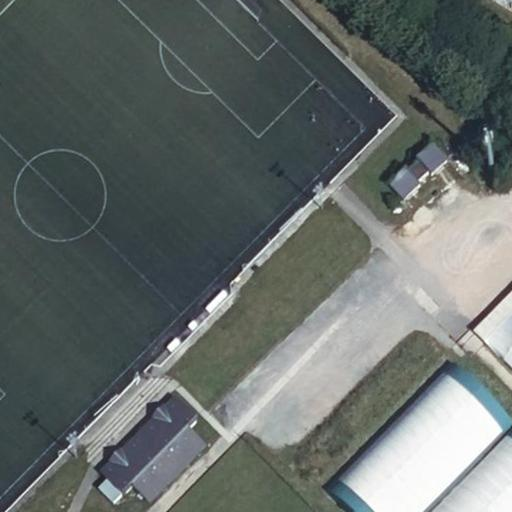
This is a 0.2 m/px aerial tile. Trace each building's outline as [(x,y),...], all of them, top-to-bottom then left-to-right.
[(511,0),(493,0),(511,10),(511,0)] [(408,160),(391,174),(406,191),(422,176),(420,173),(431,163),(433,166),(450,152),(435,135),(419,150),(421,152),(410,162),(408,160)] [(511,290),(476,327),(484,335),(511,307),(511,290)] [(511,307),(484,335),(511,362),(511,307)] [(511,511),(511,413),(452,354),(322,485),(349,511),(511,511)] [(197,417),(173,393),(163,403),(161,400),(154,407),(148,413),(151,416),(137,429),(120,447),(118,445),(111,451),(106,457),(108,459),(103,464),(99,468),(122,492),(132,482),(147,498),(160,485),(158,483),(187,453),(189,455),(202,442),(187,427),(197,417)]
